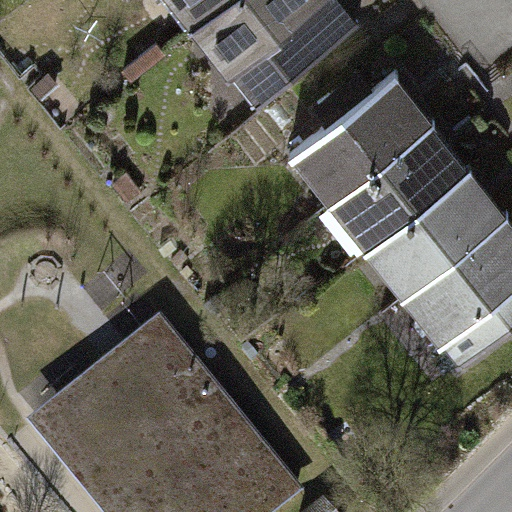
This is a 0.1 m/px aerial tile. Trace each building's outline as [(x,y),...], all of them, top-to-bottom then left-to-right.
[(163,0),(199,43),(250,0),(163,0)] [(237,89),(339,4),(336,0),(250,0),(199,43),(237,89)] [(328,228),(430,143),(392,97),(290,182),(328,228)] [(366,274),(468,189),(430,143),(328,228),(366,274)] [(404,320),(506,235),(468,189),(366,274),(404,320)] [(442,366),(511,308),(511,241),(506,235),(404,320),(442,366)] [(96,511),(272,511),(296,493),(163,331),(35,436),(96,511)]
